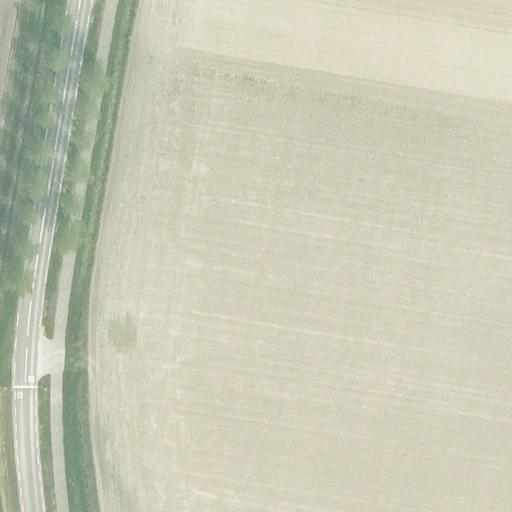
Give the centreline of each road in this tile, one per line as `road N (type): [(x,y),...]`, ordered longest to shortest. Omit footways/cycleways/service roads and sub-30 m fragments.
road 1 (tertiary): [(32,511),(25,347),(79,0)]
road 2 (track): [(0,126),(19,0)]
